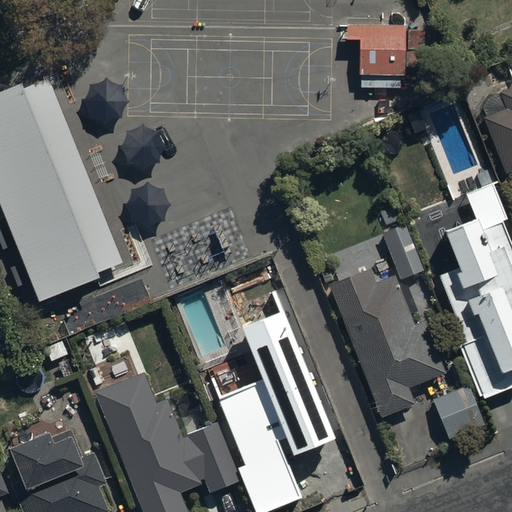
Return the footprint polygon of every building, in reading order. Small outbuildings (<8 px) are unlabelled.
[(142,81),(359,81),(359,68),(404,68),(404,20),(345,21),(345,26),(136,26),(136,31),(111,31),(111,77),(142,77),(142,81)] [(41,75),(0,88),(0,207),(36,299),(120,263),(41,75)] [(484,114),(507,167),(511,164),(511,81),(498,88),(505,104),(484,114)] [(406,220),(383,229),(401,274),(424,265),(406,220)] [(448,235),(463,270),(442,279),(471,344),(461,348),(485,403),(511,391),(511,236),(506,223),(485,232),(480,221),(448,235)] [(258,267),(236,276),(251,313),(273,304),(258,267)] [(373,272),(332,289),(385,420),(417,407),(412,392),(449,377),(427,323),(416,327),(412,316),(418,313),(408,287),(402,289),(398,278),(379,286),(373,272)] [(264,382),(219,400),(246,464),(237,468),(254,511),(266,511),(301,498),(279,442),(287,439),(294,455),(334,439),(283,313),(243,329),(264,382)] [(93,392),(143,511),(188,511),(181,494),(203,485),(201,480),(204,479),(210,493),(240,481),(217,426),(183,440),(166,399),(156,403),(143,371),(93,392)] [(487,427),(470,388),(433,403),(449,442),(487,427)] [(48,418),(9,433),(24,472),(10,477),(23,511),(90,511),(110,504),(90,455),(96,453),(83,418),(53,429),(48,418)] [(0,500),(11,497),(0,469),(0,500)]
